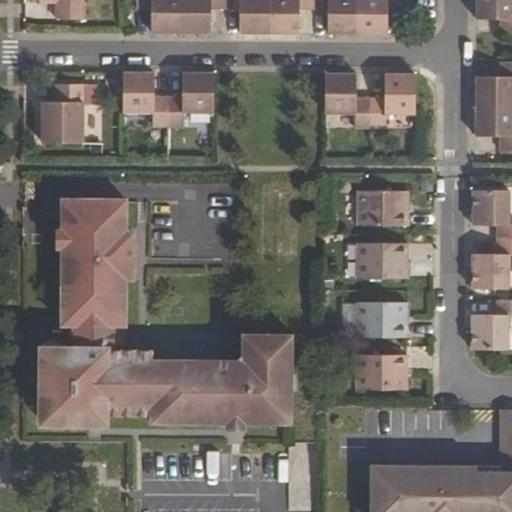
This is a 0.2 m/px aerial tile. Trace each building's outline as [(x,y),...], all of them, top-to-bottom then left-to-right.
[(56,0),(56,15),(84,15),(84,0),(56,0)] [(402,9),(402,0),(136,0),(136,8),(151,8),(151,33),(211,33),(211,9),(240,8),(239,33),(299,33),(299,9),(328,8),(328,33),(387,33),(387,9),(402,9)] [(511,0),(476,0),(476,20),(500,20),(500,35),(511,34),(511,0)] [(476,77),(476,136),(500,136),(500,151),(511,151),(511,62),(500,62),(500,77),(476,77)] [(124,73),(123,113),(152,113),(152,127),(183,128),(183,113),(213,113),(213,73),(183,73),(182,98),(154,97),(154,73),(124,73)] [(325,74),(325,114),(356,114),(356,128),(385,129),(385,115),(414,115),(415,75),(384,75),(384,99),(355,99),(356,75),(325,74)] [(42,144),(83,144),(83,85),(56,85),(56,102),(42,102),(42,144)] [(497,240),(511,240),(511,224),(509,224),(509,190),(473,190),(472,225),(498,225),(497,240)] [(357,226),(407,227),(408,192),(358,191),(357,226)] [(197,423),(292,424),(292,335),(243,335),(243,355),(151,355),(151,349),(125,349),(126,325),(126,199),(63,199),(62,277),(62,325),(73,325),(73,349),(43,349),(43,414),(51,414),(51,423),(86,423),(103,423),(103,414),(150,414),(150,423),(197,423)] [(472,290),(509,290),(509,256),(511,256),(511,240),(497,240),(497,255),(472,255),(472,290)] [(357,244),(357,279),(407,279),(408,244),(357,244)] [(489,350),(508,350),(508,316),(511,316),(511,299),(497,300),(497,315),(472,315),(472,350),(489,350)] [(357,337),(407,338),(407,303),(357,302),(357,337)] [(356,390),(406,390),(407,355),(356,355),(356,390)] [(511,511),(511,411),(503,411),(502,467),(370,465),(369,511),(511,511)]
